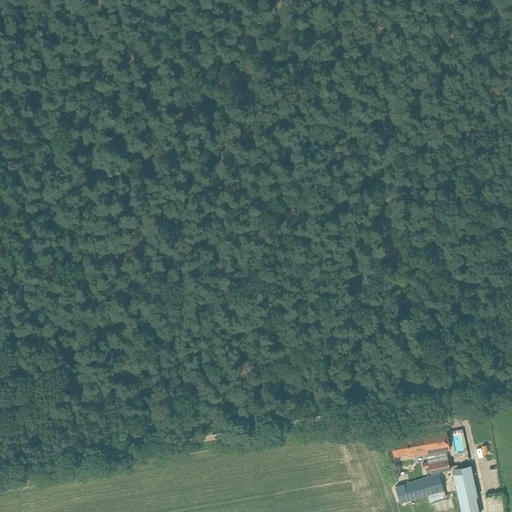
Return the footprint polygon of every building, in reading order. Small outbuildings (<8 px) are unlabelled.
[(423,435),(426,453),(449,449),(446,431),(423,435)] [(418,455),(426,453),(423,435),(414,436),(418,455)] [(407,457),(418,455),(414,436),(391,440),(394,456),(407,454),(407,457)] [(448,458),(428,462),(429,467),(430,472),(430,474),(450,470),(450,469),(449,466),(448,458)] [(458,467),(452,468),(452,469),(461,511),(480,511),(477,496),(470,465),(458,467)] [(438,473),(395,486),(399,503),(443,490),(438,473)]
